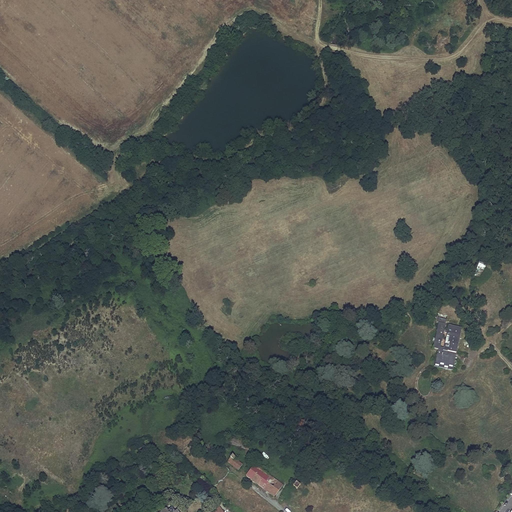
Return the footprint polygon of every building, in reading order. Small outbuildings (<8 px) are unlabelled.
[(439,323),(434,348),(438,349),(440,350),(437,363),(439,363),(438,366),(444,367),(444,368),(452,371),(454,366),(453,365),(453,364),(455,365),(457,364),(457,362),(456,361),(454,360),(454,359),(453,359),(454,354),(456,354),(462,328),(449,325),(447,333),(449,334),(447,344),(445,343),(444,348),(440,347),(445,324),(439,323)] [(438,349),(434,366),(444,368),(444,367),(438,366),(439,363),(437,363),(440,350),(438,349)] [(242,465),(234,458),(235,457),(232,455),(227,461),(238,470),(242,465)] [(235,457),(234,458),(242,465),(245,461),(237,455),(235,457)] [(254,465),(246,476),(274,497),(282,486),(278,483),(280,481),(272,475),(274,473),(272,472),(269,476),(254,465)]
